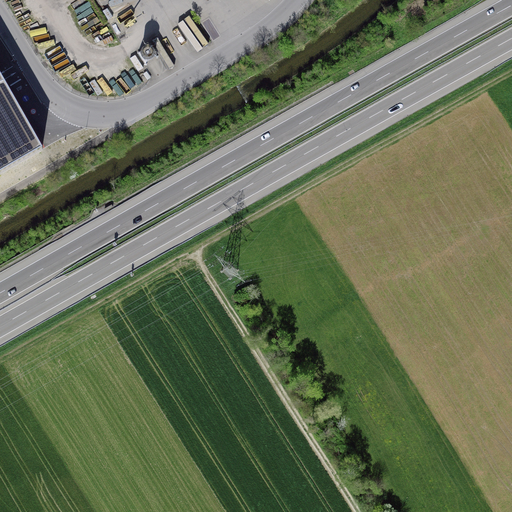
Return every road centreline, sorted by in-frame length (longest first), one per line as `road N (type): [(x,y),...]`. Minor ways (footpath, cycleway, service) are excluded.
road 1 (motorway): [(511,5),(0,293)]
road 2 (motorway): [(0,326),(511,38)]
road 3 (track): [(0,360),(511,74)]
road 4 (track): [(192,250),(357,511)]
road 5 (residential): [(143,105),(98,116),(77,112),(53,96),(0,18)]
road 6 (unclassified): [(295,0),(242,45),(143,105)]
road 7 (track): [(0,198),(143,105)]
